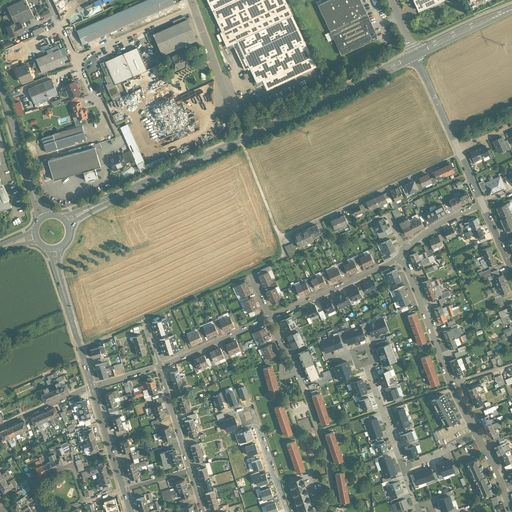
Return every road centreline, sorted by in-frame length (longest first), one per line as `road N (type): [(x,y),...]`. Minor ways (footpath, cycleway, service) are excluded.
road 1 (secondary): [(63,221),(414,55)]
road 2 (track): [(79,348),(285,257)]
road 3 (residential): [(476,432),(400,255)]
road 4 (residential): [(321,511),(331,492),(328,465),(284,349)]
road 5 (residential): [(284,349),(281,383),(317,511)]
road 6 (tertiary): [(43,218),(0,79)]
road 7 (residential): [(270,318),(400,255)]
road 8 (residential): [(53,248),(91,387)]
road 9 (unclassified): [(75,60),(193,7)]
road 10 (residential): [(157,366),(270,318)]
road 11 (residential): [(84,503),(72,464),(31,482),(50,511)]
